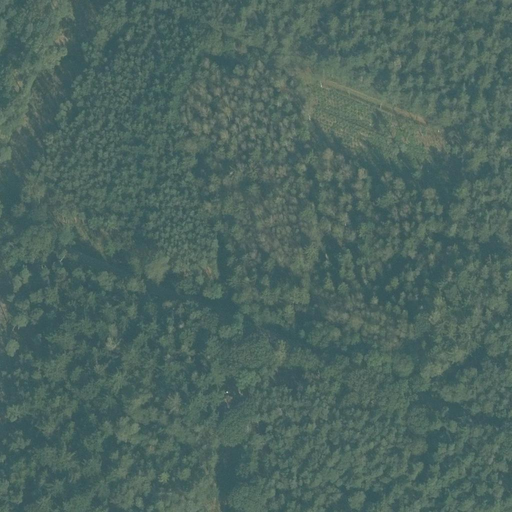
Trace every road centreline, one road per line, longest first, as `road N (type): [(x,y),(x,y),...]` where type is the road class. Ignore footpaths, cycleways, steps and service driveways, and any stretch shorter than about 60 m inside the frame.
road 1 (track): [(126,0),(454,137),(413,396)]
road 2 (secondary): [(511,437),(0,225)]
road 3 (track): [(56,0),(0,133)]
road 4 (track): [(426,402),(511,297)]
road 5 (track): [(195,165),(207,150),(207,109),(236,46)]
